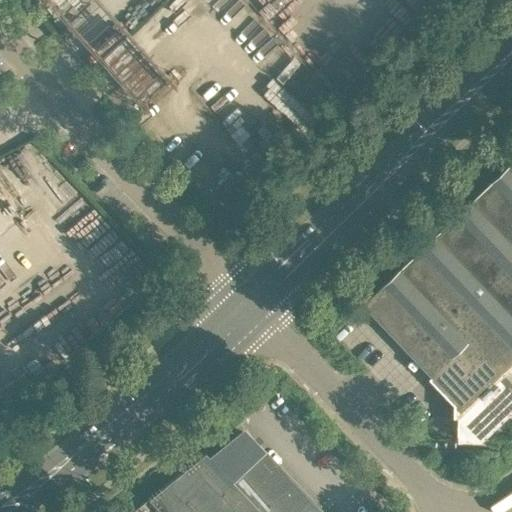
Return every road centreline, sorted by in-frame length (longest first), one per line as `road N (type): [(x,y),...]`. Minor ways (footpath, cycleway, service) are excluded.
road 1 (residential): [(252,304),(0,34)]
road 2 (tertiary): [(252,304),(511,60)]
road 3 (tertiary): [(0,506),(87,447),(252,304)]
road 4 (residential): [(441,511),(252,304)]
